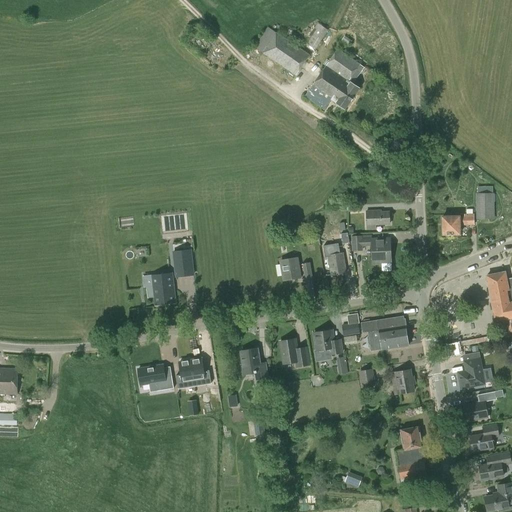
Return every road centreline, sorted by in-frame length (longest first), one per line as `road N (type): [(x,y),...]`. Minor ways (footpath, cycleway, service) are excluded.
road 1 (tertiary): [(0,346),(83,347),(425,291)]
road 2 (tertiary): [(459,511),(425,291)]
road 3 (unclassified): [(419,197),(413,75),(382,0)]
